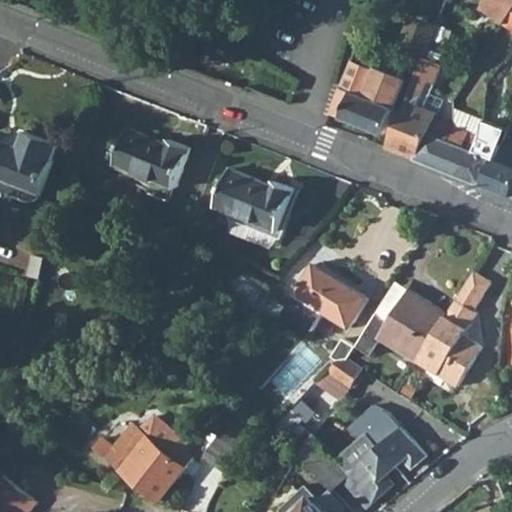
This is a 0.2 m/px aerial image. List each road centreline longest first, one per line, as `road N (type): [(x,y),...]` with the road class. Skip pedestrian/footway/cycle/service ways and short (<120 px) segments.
road 1 (residential): [(511,221),(0,15)]
road 2 (residential): [(411,511),(511,431)]
